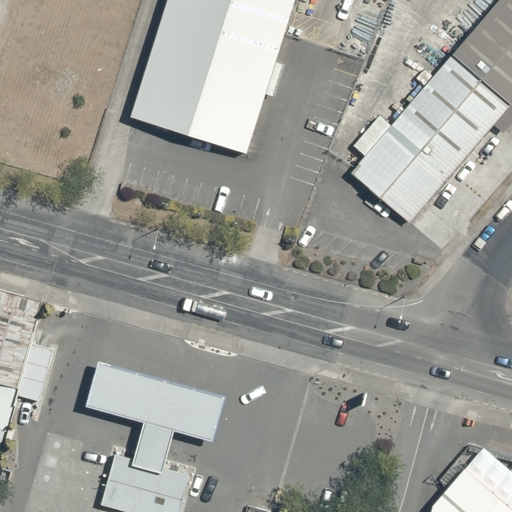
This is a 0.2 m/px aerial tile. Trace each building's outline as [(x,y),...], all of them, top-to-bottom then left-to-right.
[(147,0),(112,105),(229,143),(276,0),(147,0)] [(511,0),(475,0),(341,162),(397,208),(511,70),(511,0)] [(0,282),(0,360),(20,288),(0,282)] [(161,511),(174,465),(99,444),(85,496),(142,511),(161,511)] [(511,511),(511,495),(458,450),(413,503),(423,511),(511,511)]
